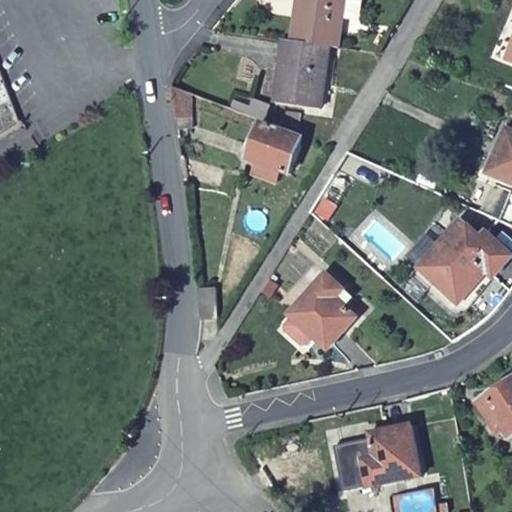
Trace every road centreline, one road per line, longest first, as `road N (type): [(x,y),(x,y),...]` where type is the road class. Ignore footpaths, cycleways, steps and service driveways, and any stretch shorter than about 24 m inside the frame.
road 1 (residential): [(167,497),(186,426),(180,282),(147,39)]
road 2 (residential): [(511,324),(462,363),(208,430),(167,497)]
